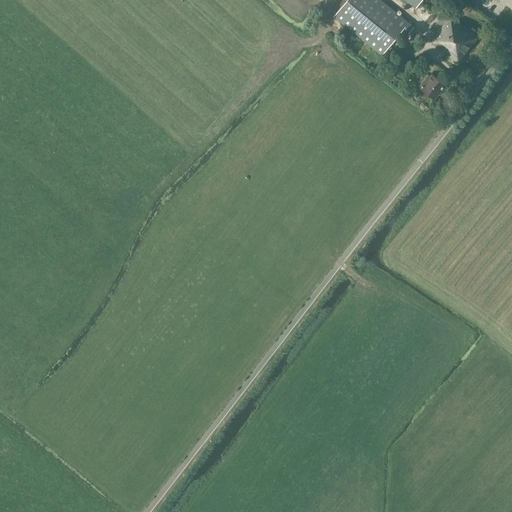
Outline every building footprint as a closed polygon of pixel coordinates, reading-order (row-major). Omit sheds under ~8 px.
[(404,39),(414,27),(400,16),(399,17),(379,0),(347,0),(334,17),(382,56),(399,35),(404,39)] [(404,0),(415,9),(422,0),(404,0)] [(438,34),(433,41),(458,62),(478,37),(451,16),(445,23),(437,33),(438,34)] [(418,40),(413,36),(406,44),(411,48),(418,40)] [(427,75),(419,87),(434,98),(445,83),(432,74),(430,77),(427,75)]
